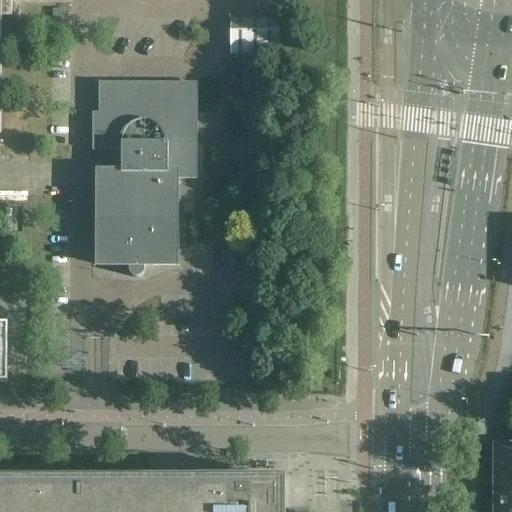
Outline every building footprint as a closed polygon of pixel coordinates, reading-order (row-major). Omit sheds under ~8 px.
[(0,0),(0,134),(1,16),(11,16),(11,1),(11,0),(0,0)] [(276,51),(275,17),(234,19),(235,52),(276,51)] [(260,94),(260,70),(240,70),(240,94),(260,94)] [(190,176),(191,84),(99,84),(99,114),(92,114),(92,152),(111,152),(111,174),(176,174),(176,176),(190,176)] [(175,266),(176,176),(176,174),(111,174),(99,174),(98,266),(129,266),(129,272),(129,273),(130,275),(131,276),(132,277),(133,278),(135,278),(137,279),(139,278),(141,278),(142,277),(143,276),(143,275),(144,273),(144,272),(145,266),(175,266)] [(0,385),(8,385),(8,327),(0,327),(0,385)] [(511,472),(511,447),(495,448),(495,451),(493,453),(493,459),(495,461),(495,473),(511,472)] [(511,496),(511,472),(495,473),(495,484),(493,486),(493,492),(495,494),(495,497),(511,496)] [(285,511),(285,479),(197,479),(0,479),(0,511),(285,511)] [(511,511),(511,496),(495,497),(495,500),(493,502),(493,508),(495,510),(495,511),(511,511)]
